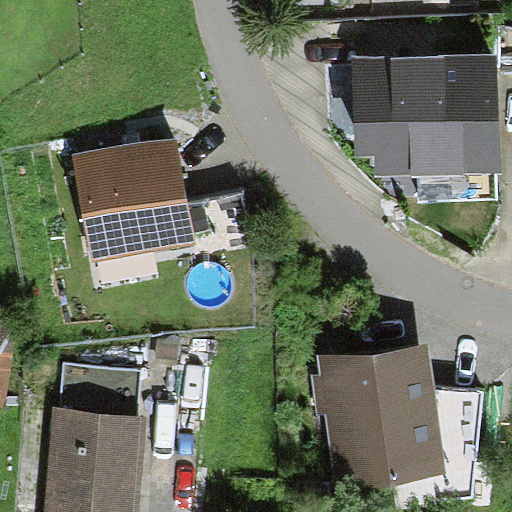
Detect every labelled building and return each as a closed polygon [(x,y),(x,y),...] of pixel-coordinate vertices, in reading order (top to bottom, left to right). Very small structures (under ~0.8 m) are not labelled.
[(502,173),(498,54),(354,59),(357,155),(374,154),(375,178),(420,176),(421,201),(496,198),(495,173),(502,173)] [(199,244),(179,136),(77,155),(97,263),(199,244)] [(0,408),(10,410),(24,314),(0,310),(0,408)] [(429,342),(320,357),(339,492),(396,484),(399,499),(475,497),(482,392),(437,390),(429,342)] [(65,363),(61,408),(137,416),(142,370),(65,363)] [(61,408),(52,407),(44,511),(139,511),(146,416),(137,416),(61,408)]
